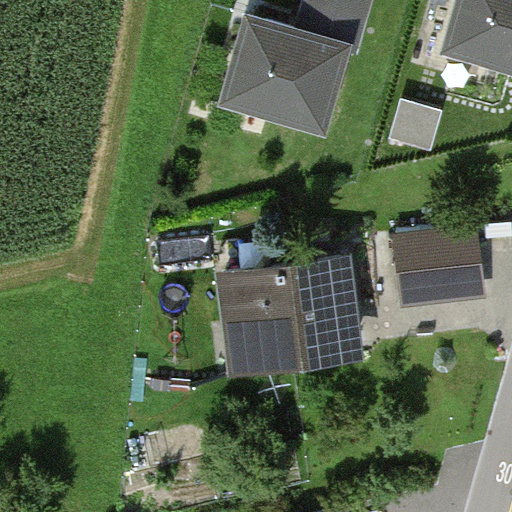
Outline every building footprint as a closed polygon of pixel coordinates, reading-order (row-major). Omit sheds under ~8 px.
[(326,114),(352,21),(276,0),(243,0),(220,85),(326,114)] [(370,0),(298,0),(298,1),(364,21),(370,0)] [(511,0),(444,0),(437,28),(511,49),(511,0)] [(443,109),(405,97),(394,132),(433,144),(443,109)] [(474,228),(404,237),(412,299),(482,290),(474,228)] [(365,248),(231,262),(242,367),(376,353),(365,248)]
